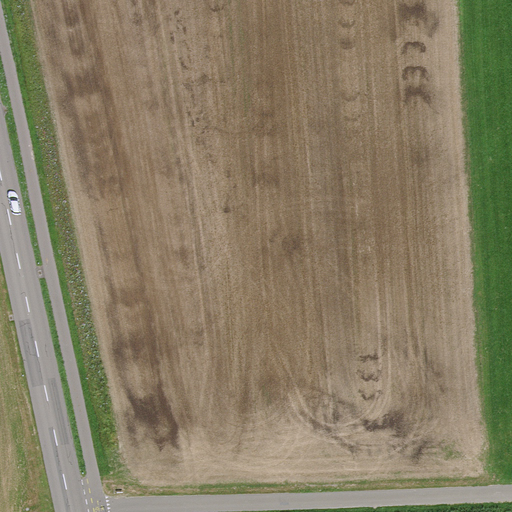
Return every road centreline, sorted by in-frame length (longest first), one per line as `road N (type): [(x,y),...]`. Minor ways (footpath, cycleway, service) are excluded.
road 1 (unclassified): [(70,508),(511,487)]
road 2 (tertiary): [(0,170),(70,508)]
